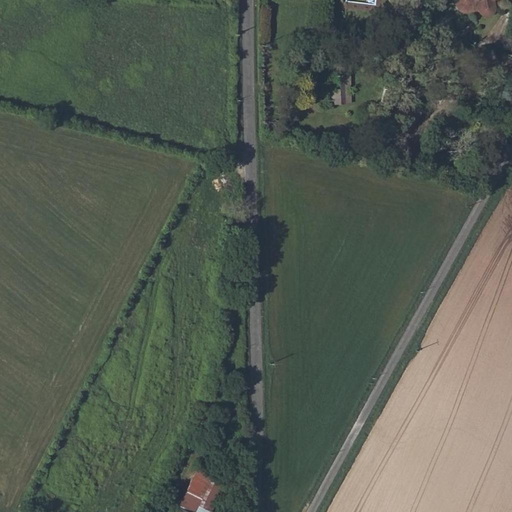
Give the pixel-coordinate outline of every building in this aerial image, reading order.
[(502,0),(456,0),(447,3),(454,25),(505,8),(502,0)] [(404,66),(393,64),(390,80),(401,82),(404,66)] [(327,84),(329,97),(338,97),(339,110),(354,109),(353,101),(348,101),(347,82),(327,84)] [(338,97),(329,97),(330,111),(339,110),(338,97)] [(425,111),(412,103),(397,125),(411,134),(425,111)] [(243,387),(234,387),(234,398),(243,398),(243,387)] [(199,462),(174,511),(209,511),(227,476),(199,462)]
